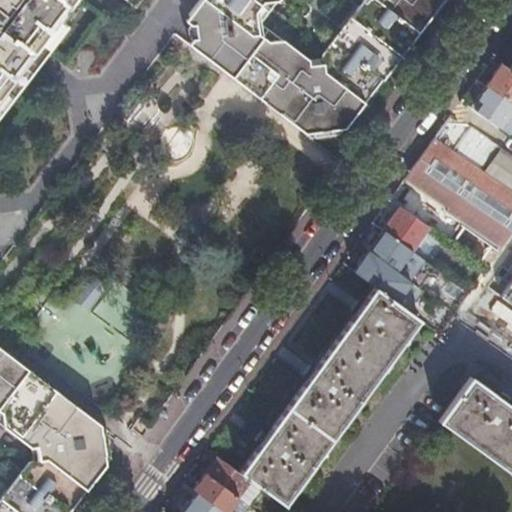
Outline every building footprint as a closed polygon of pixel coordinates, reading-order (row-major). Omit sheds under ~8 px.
[(0,0),(0,91),(56,19),(71,0),(0,0)] [(122,0),(134,8),(139,0),(122,0)] [(187,44),(231,77),(266,31),(258,25),(259,22),(257,11),(259,10),(246,0),(202,0),(185,23),(189,26),(190,33),(191,39),(187,44)] [(246,0),(259,10),(264,3),(276,1),(276,0),(246,0)] [(358,0),(346,17),(399,56),(417,33),(371,0),(358,0)] [(371,0),(417,33),(425,22),(431,14),(428,12),(436,1),(435,0),(371,0)] [(257,11),(259,22),(276,1),(264,3),(259,10),(257,11)] [(328,41),(379,79),(380,81),(399,56),(346,17),(328,41)] [(231,77),(304,133),(324,131),(342,129),(362,103),(319,71),(318,57),(303,59),(266,31),(231,77)] [(319,71),(362,103),(379,79),(328,41),(318,54),(318,57),(319,71)] [(500,63),(485,85),(511,104),(511,71),(510,70),(505,66),(500,63)] [(479,102),(474,110),(500,127),(511,109),(511,104),(485,85),(475,99),(479,102)] [(428,144),(403,179),(446,208),(445,210),(499,247),(511,228),(511,190),(483,171),(501,147),(477,129),(459,154),(433,137),(428,144)] [(403,179),(387,201),(397,208),(426,227),(440,237),(484,267),(475,280),(477,281),(511,306),(511,228),(499,247),(445,210),(446,208),(403,179)] [(397,208),(382,229),(410,250),(426,227),(397,208)] [(426,227),(410,250),(424,260),(440,237),(426,227)] [(370,245),(366,251),(395,272),(410,250),(382,229),(370,245)] [(361,247),(366,251),(370,245),(365,241),(361,247)] [(358,263),(353,269),(374,285),(398,303),(406,309),(420,290),(396,272),(395,272),(366,251),(364,253),(362,252),(355,262),(358,263)] [(259,442),(238,470),(256,483),(262,488),(279,500),(289,486),(290,487),(293,489),(312,462),(308,459),(337,420),(341,423),(378,373),(374,370),(414,315),(398,303),(374,285),(361,302),(357,299),(349,310),(353,313),(314,366),(310,363),(302,375),(306,377),(266,432),(262,429),(255,439),(259,442)] [(418,318),(414,315),(374,370),(378,373),(418,318)] [(98,448),(94,421),(0,348),(0,424),(31,448),(3,486),(0,489),(0,511),(63,511),(64,511),(63,510),(66,506),(95,467),(99,462),(98,448)] [(506,472),(511,475),(511,406),(511,405),(511,403),(511,398),(502,391),(498,397),(470,376),(440,416),(509,467),(506,472)] [(437,421),(506,472),(509,467),(440,416),(437,421)] [(310,460),(314,463),(342,424),(341,423),(339,421),(310,460)] [(216,454),(204,470),(203,471),(237,496),(238,496),(247,484),(252,488),(256,483),(238,470),(216,454)] [(225,511),(226,511),(243,511),(249,505),(238,496),(237,496),(203,471),(192,486),(196,488),(226,511),(225,511)] [(247,484),(238,496),(249,505),(262,488),(256,483),(252,488),(247,484)] [(290,487),(279,501),(283,504),(294,489),(293,489),(290,487)] [(226,511),(196,488),(177,511),(225,511),(226,511)]
